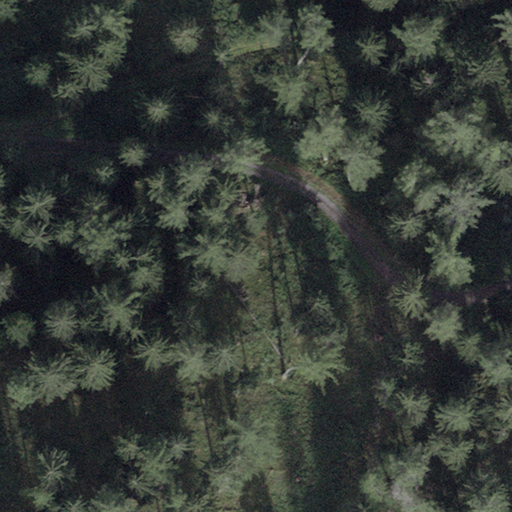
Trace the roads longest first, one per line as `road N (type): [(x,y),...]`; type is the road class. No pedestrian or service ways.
road 1 (track): [(12,141),(219,156),(306,186),(387,278),(431,293),(476,295),(511,283)]
road 2 (track): [(483,0),(395,37),(280,40),(162,78),(12,141)]
